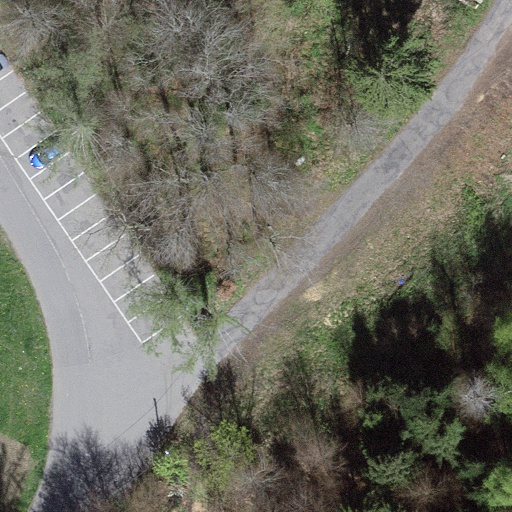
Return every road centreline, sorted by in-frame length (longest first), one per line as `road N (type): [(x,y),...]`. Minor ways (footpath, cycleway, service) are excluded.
road 1 (unclassified): [(66,438),(211,340),(434,115),(510,0)]
road 2 (unclassified): [(66,438),(71,382),(63,322),(0,189)]
road 3 (track): [(211,340),(195,511)]
